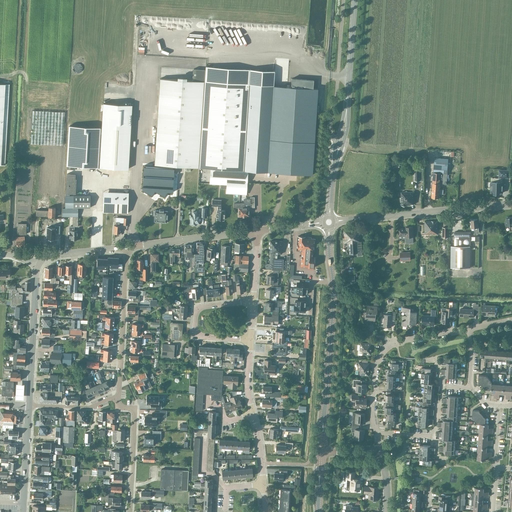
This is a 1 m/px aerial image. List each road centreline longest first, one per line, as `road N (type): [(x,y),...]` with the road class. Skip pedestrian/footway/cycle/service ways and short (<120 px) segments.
road 1 (tertiary): [(321,452),(333,296),(329,227)]
road 2 (tertiary): [(329,217),(355,0)]
road 3 (tertiary): [(333,221),(511,204)]
road 4 (residential): [(376,432),(375,367),(385,348),(468,329)]
road 5 (residential): [(118,397),(128,249)]
road 6 (tertiary): [(29,405),(36,262)]
road 7 (residential): [(251,344),(195,337),(196,311),(254,303)]
road 8 (tertiary): [(128,249),(258,231)]
road 9 (residential): [(130,511),(134,409),(118,397)]
